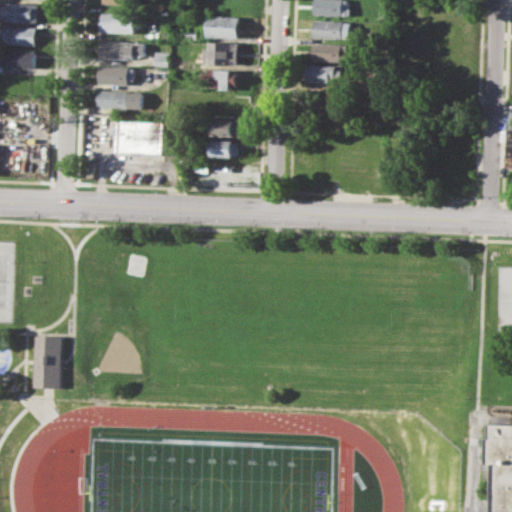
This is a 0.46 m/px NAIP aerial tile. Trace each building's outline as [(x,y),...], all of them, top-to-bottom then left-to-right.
[(156,0),(172,0),(172,13),(156,13),(156,0)] [(317,0),(352,0),(352,8),(355,8),(355,15),(317,14),(317,0)] [(6,3),(40,3),(40,22),(5,21),(6,3)] [(105,12),(143,14),(143,27),(138,27),(138,32),(104,31),(105,12)] [(212,15),(245,17),(244,37),(211,35),(212,15)] [(318,20),(355,21),(354,37),(318,36),(318,20)] [(5,25),(39,27),(39,44),(4,43),(5,25)] [(104,40),(149,42),(149,55),(137,54),(137,58),(103,56),(104,40)] [(210,41),(243,43),(242,64),(205,62),(206,49),(210,49),(210,41)] [(316,42),(354,43),(353,60),(316,59),(316,42)] [(0,49),(38,50),(37,66),(0,65),(0,49)] [(158,50),(173,51),(172,66),(157,65),(158,50)] [(102,64),(138,66),(137,79),(131,79),(131,83),(101,82),(102,64)] [(309,64),(346,65),(345,81),(309,80),(309,64)] [(210,67),(243,68),(242,88),(205,87),(206,72),(210,72),(210,67)] [(100,90),(147,92),(146,108),(100,106),(100,90)] [(213,117),(240,118),(239,134),(212,133),(213,117)] [(120,119),(164,121),(163,152),(119,151),(120,119)] [(212,139),(240,140),(240,155),(212,154),(212,139)] [(37,335),(64,336),(63,362),(62,386),(49,386),(35,385),(36,361),(37,335)] [(511,511),(494,511),(497,463),(490,463),(491,436),(494,436),(495,424),(511,424),(511,511)]
